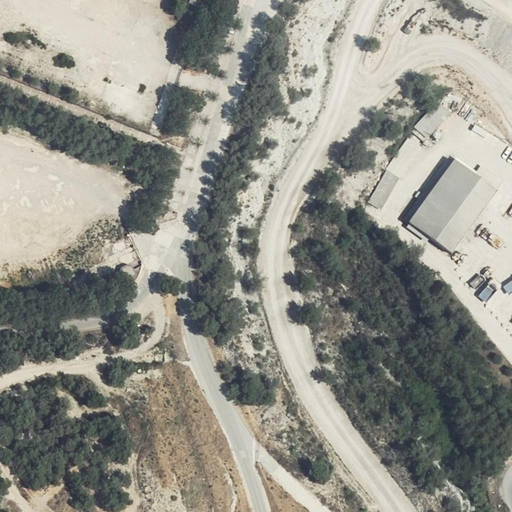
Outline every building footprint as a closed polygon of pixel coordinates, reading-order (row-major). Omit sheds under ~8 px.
[(438,99),(412,129),(426,141),(452,111),(438,99)] [(406,137),(371,200),(383,207),(403,171),(418,143),(406,137)] [(449,156),(405,218),(409,221),(454,159),(449,156)] [(453,161),(406,227),(455,262),(502,197),(453,161)] [(123,257),(120,261),(124,269),(134,263),(130,255),(126,255),(123,257)]
